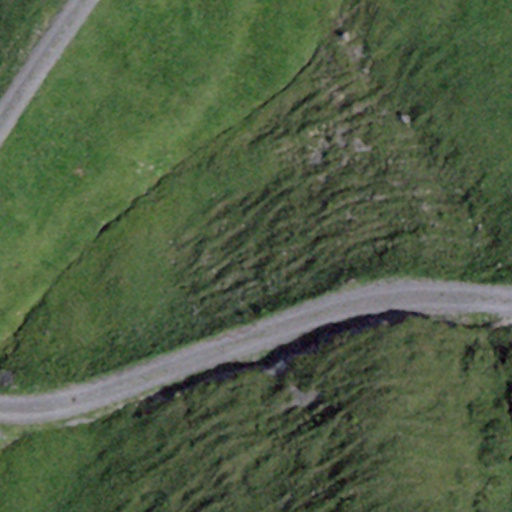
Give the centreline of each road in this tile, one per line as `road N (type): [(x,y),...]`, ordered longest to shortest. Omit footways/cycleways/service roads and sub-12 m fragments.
road 1 (track): [(0,406),(33,411),(306,318),(424,289),(511,301)]
road 2 (track): [(86,0),(0,126)]
